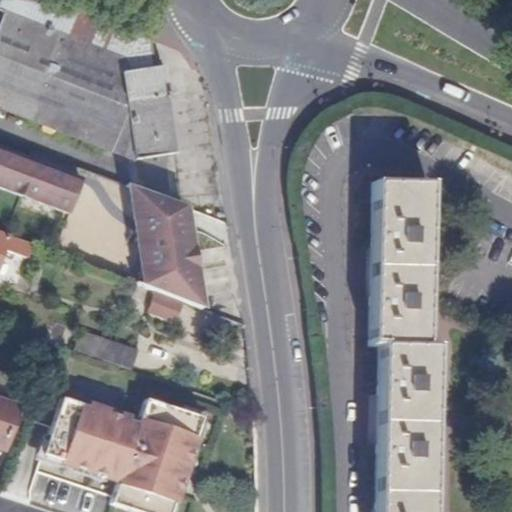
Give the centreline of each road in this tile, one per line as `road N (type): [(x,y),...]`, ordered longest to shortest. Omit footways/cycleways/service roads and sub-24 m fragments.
road 1 (tertiary): [(283,511),(273,349),(253,208)]
road 2 (tertiary): [(304,31),(511,121)]
road 3 (tertiary): [(211,30),(253,208)]
road 4 (tertiary): [(253,208),(291,39)]
